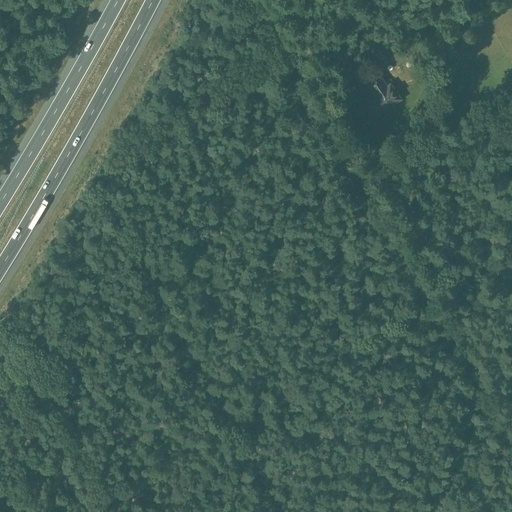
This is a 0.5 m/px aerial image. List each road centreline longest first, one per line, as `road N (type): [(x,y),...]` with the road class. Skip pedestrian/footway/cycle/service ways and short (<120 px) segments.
road 1 (track): [(431,294),(115,492),(16,335)]
road 2 (track): [(264,0),(369,155),(431,270),(433,302),(511,432)]
road 3 (motorway): [(0,271),(152,0)]
road 4 (motorway): [(118,0),(0,204)]
